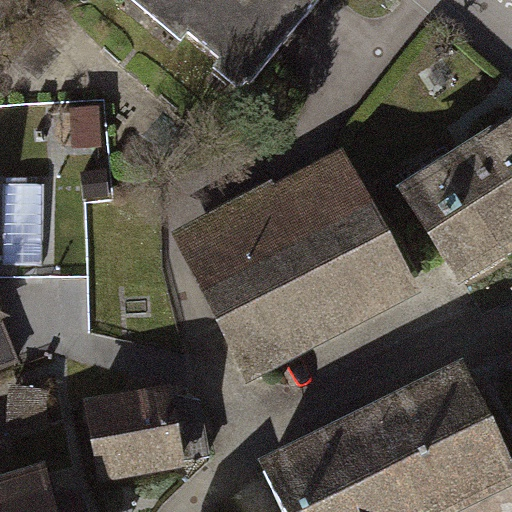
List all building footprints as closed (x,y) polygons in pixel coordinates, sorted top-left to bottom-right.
[(330,0),(130,0),(249,98),(330,0)] [(511,122),(474,146),(511,206),(511,122)] [(511,259),(511,206),(474,146),(395,196),(458,294),(511,259)] [(278,180),(173,236),(252,384),(422,294),(347,154),(283,188),(278,180)] [(511,479),(463,374),(357,424),(398,511),(469,511),(511,492),(511,479)] [(176,389),(90,405),(105,487),(191,472),(176,389)] [(398,511),(357,424),(257,470),(276,511),(398,511)] [(92,511),(89,498),(60,506),(50,473),(0,487),(0,511),(92,511)]
